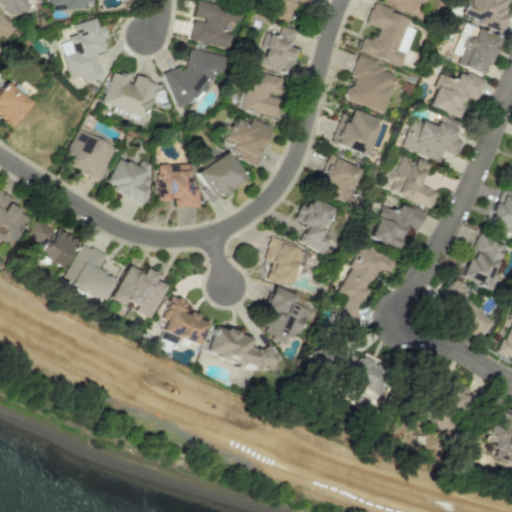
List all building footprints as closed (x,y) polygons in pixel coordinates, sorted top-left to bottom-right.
[(34,0),(0,0),(0,12),(1,16),(25,9),(23,3),(34,0)] [(44,0),(45,5),(62,4),(62,8),(90,7),(89,0),(44,0)] [(186,39),(225,48),(228,34),(221,32),(224,19),(235,22),(238,11),(194,0),(190,18),(191,18),(186,39)] [(306,0),(265,0),(262,14),(284,21),(290,1),(304,6),(306,0)] [(424,0),(380,0),(380,1),(408,13),(413,1),(422,5),(424,0)] [(504,0),(466,0),(461,13),(476,19),(474,23),(499,34),(507,14),(500,11),(504,0)] [(398,66),(411,29),(403,26),(406,16),(370,4),(363,23),(374,28),(370,40),(360,36),(355,51),(398,66)] [(0,36),(3,38),(13,24),(0,14),(0,36)] [(99,78),(93,54),(103,51),(100,39),(104,38),(101,25),(95,26),(93,18),(70,23),(74,37),(57,41),(66,79),(79,76),(80,83),(99,78)] [(284,73),(291,48),(288,47),(294,29),(278,25),(275,36),(262,32),(256,50),(253,49),(249,62),(284,73)] [(173,107),(203,95),(208,75),(220,70),(223,56),(186,49),(180,78),(176,67),(160,73),(173,107)] [(381,112),(393,75),(379,70),(381,63),(354,55),(348,75),(349,76),(342,99),(381,112)] [(280,75),(247,69),(239,110),(275,117),(278,97),(276,96),(280,75)] [(99,103),(110,106),(108,113),(142,124),(154,83),(130,75),(129,77),(109,70),(99,103)] [(481,80),(454,70),(451,79),(436,73),(424,105),(454,117),(462,95),(474,99),(481,80)] [(0,120),(9,127),(28,101),(3,83),(0,86),(0,120)] [(329,143),(365,154),(376,117),(349,109),(347,116),(338,113),(329,143)] [(397,147),(434,161),(438,151),(452,156),(458,140),(450,137),(456,122),(436,114),(431,126),(409,117),(397,147)] [(254,164),(270,128),(248,118),(246,124),(232,118),(223,139),(232,143),(228,153),(254,164)] [(99,168),(110,145),(74,127),(57,160),(96,180),(102,170),(99,168)] [(243,181),(227,151),(191,170),(207,200),(243,181)] [(387,190),(427,208),(434,192),(416,184),(424,165),(396,152),(384,178),(390,182),(387,190)] [(141,202),(146,190),(143,189),(148,178),(142,176),(147,164),(124,155),(122,162),(112,158),(101,186),(141,202)] [(356,167),(325,156),(313,192),(343,202),(356,167)] [(196,206),(196,188),(187,188),(187,163),(154,164),(155,201),(172,200),(172,207),(196,206)] [(511,193),(496,188),(484,228),(511,236),(511,235),(511,193)] [(24,215),(6,206),(10,197),(0,191),(0,237),(10,243),(24,215)] [(329,206),(308,197),(305,206),(297,203),(291,219),(302,224),(295,242),(321,253),(327,237),(318,233),(329,206)] [(367,237),(395,247),(402,227),(414,231),(421,212),(395,202),(392,211),(378,205),(367,237)] [(59,268),(74,241),(34,219),(25,237),(32,241),(26,251),(59,268)] [(502,242),(474,232),(464,257),(465,257),(457,277),(484,287),(502,242)] [(288,286),(290,275),(298,277),(305,248),(266,239),(261,259),(266,260),(262,279),(288,286)] [(392,262),(358,242),(344,265),(348,268),(333,293),(343,299),(334,313),(344,319),(339,327),(354,337),(360,327),(353,323),(360,312),(353,308),(375,271),(384,276),(392,262)] [(60,281),(102,302),(120,265),(103,257),(104,256),(79,243),(60,281)] [(108,299),(146,318),(162,285),(149,279),(152,273),(140,268),(138,272),(124,265),(108,299)] [(476,337),(490,322),(447,282),(438,292),(448,301),(442,306),(476,337)] [(293,295),(274,287),(256,329),(270,335),(269,338),(289,347),(304,309),(290,303),(293,295)] [(158,319),(162,320),(159,330),(197,344),(206,318),(184,310),(187,302),(167,295),(158,319)] [(511,358),(511,307),(509,306),(504,320),(506,321),(495,352),(511,358)] [(202,352),(270,371),(275,355),(267,353),(267,350),(247,344),(250,336),(210,325),(202,352)] [(381,361),(359,354),(358,358),(352,356),(338,398),(366,407),(381,361)] [(458,412),(467,390),(445,381),(435,403),(458,412)] [(511,416),(489,410),(480,439),(491,442),(487,456),(511,463),(511,416)]
